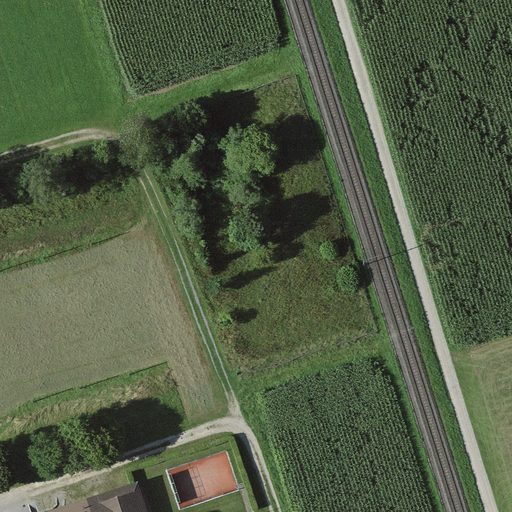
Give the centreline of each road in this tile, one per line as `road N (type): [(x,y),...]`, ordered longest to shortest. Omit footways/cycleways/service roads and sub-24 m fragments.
road 1 (track): [(495,511),(335,0)]
road 2 (track): [(0,156),(70,133),(102,129),(127,138),(148,168),(220,351),(240,425)]
road 3 (track): [(278,511),(254,439),(240,425),(223,424),(0,501)]
